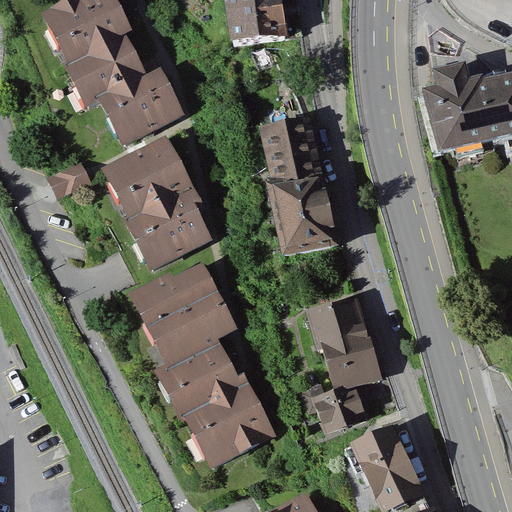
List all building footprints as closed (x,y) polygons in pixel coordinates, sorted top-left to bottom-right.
[(112,0),(82,0),(49,18),(74,64),(66,68),(87,107),(101,99),(124,141),(176,113),(158,78),(147,84),(120,35),(128,30),(112,0)] [(280,0),(227,0),(234,48),(287,40),(280,0)] [(439,92),(427,96),(441,150),(511,130),(511,75),(472,86),(466,63),(434,72),(439,92)] [(273,194),(317,183),(306,135),(262,145),(273,194)] [(166,143),(108,173),(156,266),(208,239),(195,213),(201,210),(166,143)] [(83,165),(51,183),(63,204),(94,186),(83,165)] [(319,191),(317,183),(273,194),(266,195),(283,270),(335,259),(320,191),(319,191)] [(161,280),(130,298),(166,362),(152,370),(210,471),(271,437),(218,345),(235,336),(197,269),(165,287),(161,280)] [(357,304),(309,318),(320,355),(324,354),(334,387),(352,382),(354,389),(379,382),(357,304)] [(352,382),(334,387),(335,392),(333,393),(346,430),(366,422),(354,389),(352,382)] [(346,430),(333,393),(325,396),(322,388),(310,392),(326,437),(346,430)] [(429,511),(392,433),(345,455),(356,479),(364,475),(382,511),(429,511)] [(312,511),(306,499),(281,511),(312,511)]
